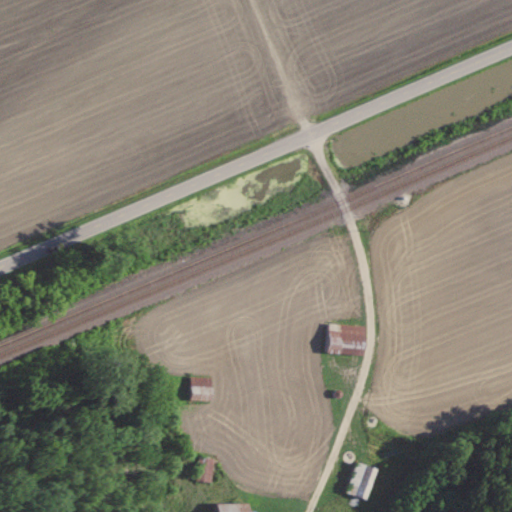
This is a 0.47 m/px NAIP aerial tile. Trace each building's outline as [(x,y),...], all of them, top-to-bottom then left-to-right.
[(367,326),(325,325),(325,354),(366,356),(367,326)] [(208,378),(185,378),(185,401),(208,401),(208,378)] [(193,481),(209,483),(211,459),(195,457),(193,481)] [(365,502),(378,470),(358,462),(345,494),(365,502)] [(213,511),(248,511),(249,503),(214,503),(213,511)]
